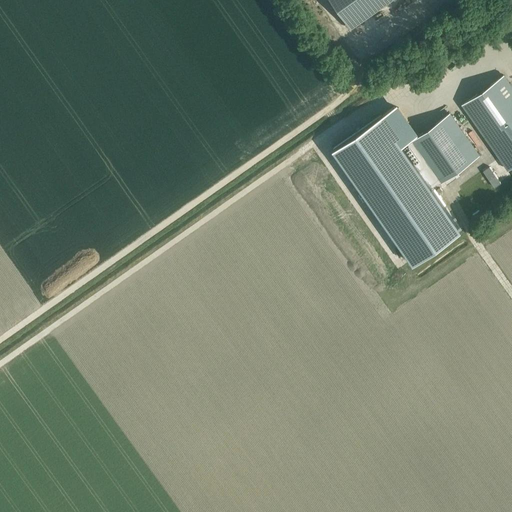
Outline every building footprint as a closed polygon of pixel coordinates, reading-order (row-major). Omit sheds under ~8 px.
[(389,0),(331,0),(351,27),(389,0)] [(459,67),(447,75),(450,80),(462,72),(459,67)] [(464,104),(508,168),(511,164),(511,88),(503,76),(464,104)] [(434,189),(440,185),(480,157),(449,114),(403,146),(381,115),(333,148),(415,264),(463,231),(434,189)] [(485,168),(478,173),(490,190),(497,186),(485,168)]
